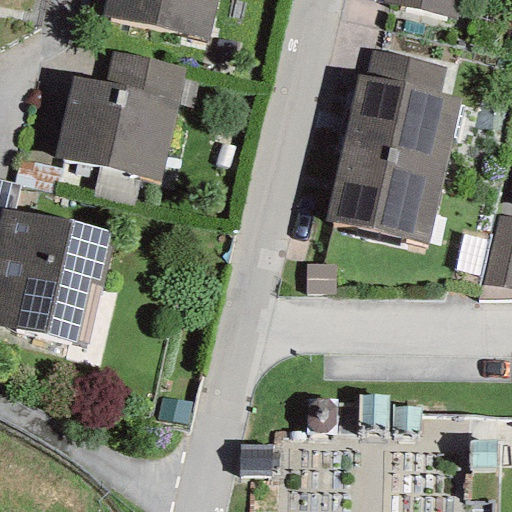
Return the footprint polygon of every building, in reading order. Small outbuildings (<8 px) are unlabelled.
[(104,0),(101,15),(207,41),(215,0),(104,0)] [(382,0),(381,4),(454,20),(458,0),(382,0)] [(438,91),(444,67),(372,51),(367,75),(438,91)] [(185,67),(110,53),(103,82),(72,77),(52,157),(159,182),(185,67)] [(442,183),(461,97),(438,91),(367,75),(360,74),(339,159),(442,183)] [(428,246),(442,183),(339,159),(325,221),(428,246)] [(59,183),(62,170),(18,160),(12,185),(20,187),(48,194),(52,181),(59,183)] [(13,210),(20,187),(12,185),(0,182),(0,214),(2,208),(13,210)] [(13,210),(2,208),(0,214),(0,328),(85,348),(111,232),(13,210)] [(511,291),(511,217),(497,214),(481,286),(511,291)] [(334,294),(333,266),(306,266),(306,294),(334,294)] [(188,426),(192,403),(160,397),(156,420),(188,426)]
